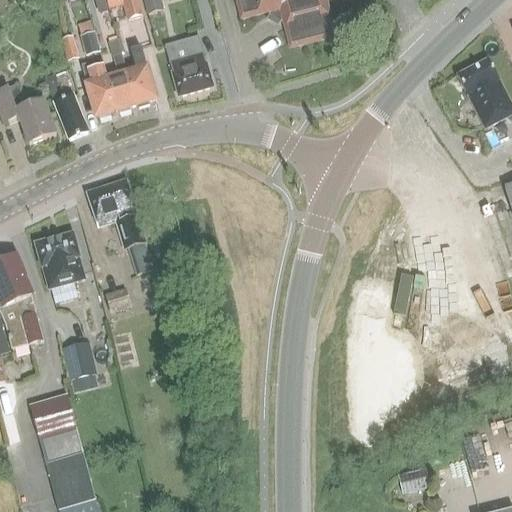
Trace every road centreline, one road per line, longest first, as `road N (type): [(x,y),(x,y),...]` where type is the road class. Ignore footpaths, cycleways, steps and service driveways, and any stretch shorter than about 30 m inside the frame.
road 1 (secondary): [(288,511),(291,335),(317,224),(341,164)]
road 2 (secondary): [(341,164),(407,75),(487,0)]
road 3 (tertiary): [(0,211),(166,137)]
road 4 (tertiary): [(341,164),(248,133),(166,137)]
